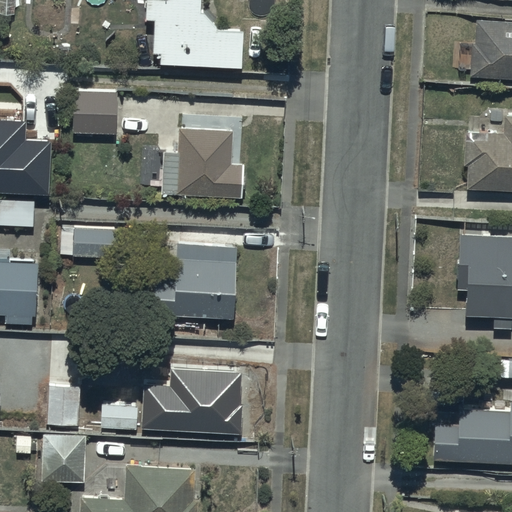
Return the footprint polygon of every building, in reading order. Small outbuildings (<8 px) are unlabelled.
[(15,0),(0,0),(0,12),(15,13),(15,0)] [(206,10),(201,9),(201,0),(146,0),(146,16),(155,16),(154,50),(161,51),(161,60),(243,64),(245,28),(217,27),(217,23),(206,10)] [(511,15),(477,14),(476,37),(472,37),(471,73),(511,74),(511,15)] [(118,88),(74,88),(74,91),(73,130),(117,131),(118,88)] [(511,110),(505,110),(504,129),(465,127),(464,161),(468,161),(467,186),(511,188),(511,110)] [(26,121),(0,119),(0,194),(48,197),(51,141),(25,140),(26,121)] [(234,129),(179,126),(179,150),(163,149),(161,190),(243,194),(244,160),(232,160),(234,129)] [(36,198),(0,198),(0,223),(36,223),(36,198)] [(117,228),(75,227),(74,254),(116,255),(117,228)] [(511,231),(459,230),(457,287),(465,287),(464,313),(511,314),(511,231)] [(178,280),(156,279),(155,312),(234,315),(237,244),(179,241),(178,280)] [(39,264),(0,262),(0,315),(5,315),(4,324),(36,325),(39,264)] [(57,335),(19,334),(18,364),(57,366),(57,335)] [(173,370),(172,388),(145,386),(142,430),(240,435),(241,406),(239,405),(240,373),(173,370)] [(79,386),(50,385),(48,425),(77,427),(79,386)] [(511,399),(497,399),(497,408),(463,407),(462,420),(435,419),(434,460),(511,461),(511,399)] [(139,402),(102,401),(101,424),(138,425),(139,402)] [(85,433),(45,431),(44,478),(84,479),(85,433)] [(126,497),(81,496),(80,511),(198,511),(199,496),(194,496),(195,466),(127,463),(126,497)]
